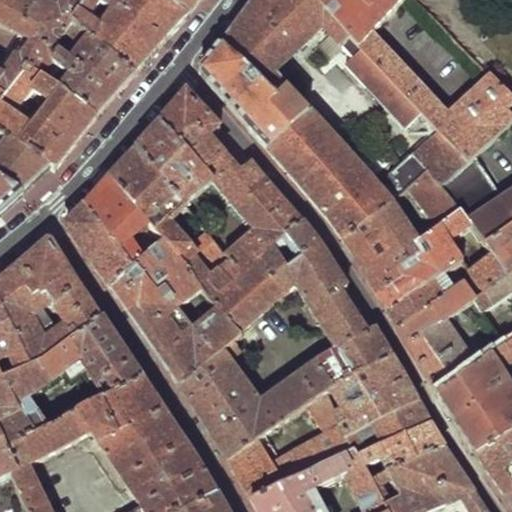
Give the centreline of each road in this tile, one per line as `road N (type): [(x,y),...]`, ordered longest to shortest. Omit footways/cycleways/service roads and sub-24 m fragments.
road 1 (residential): [(176,67),(311,217),(498,511)]
road 2 (residential): [(239,511),(195,430),(42,214)]
road 3 (residential): [(42,214),(176,67)]
